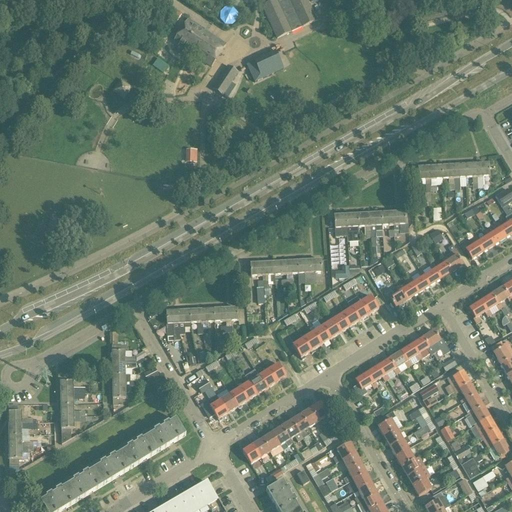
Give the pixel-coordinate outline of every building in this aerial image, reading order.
[(276,0),(262,7),(277,40),(316,22),(306,0),(276,0)] [(232,22),(242,15),(236,6),(226,13),(232,22)] [(168,7),(164,14),(177,22),(181,16),(168,7)] [(187,20),(173,42),(211,67),(226,45),(187,20)] [(144,24),(133,30),(136,36),(147,31),(144,24)] [(276,53),(247,67),(254,83),(283,70),(276,53)] [(286,61),(290,69),(294,67),(291,59),(286,61)] [(168,67),(158,61),(154,68),(164,74),(168,67)] [(227,66),(212,90),(222,96),(237,73),(227,66)] [(118,83),(112,92),(124,99),(130,90),(131,88),(120,80),(118,83)] [(202,166),(202,151),(191,151),(191,165),(202,166)] [(488,165),(476,166),(477,184),(483,184),(482,189),(478,190),(478,191),(485,191),(484,178),(489,178),(488,165)] [(465,166),(453,167),(454,192),(456,192),(456,195),(460,195),(460,192),(461,192),(460,179),(465,179),(465,166)] [(476,166),(465,166),(465,179),(472,179),(473,184),(477,184),(476,166)] [(453,167),(441,168),(442,180),(449,180),(450,193),(454,192),(453,167)] [(426,194),(426,206),(431,205),(431,194),(436,194),(435,192),(437,192),(436,181),(442,180),(441,168),(429,169),(430,181),(431,181),(431,187),(426,187),(426,194)] [(429,169),(417,169),(418,182),(430,181),(429,169)] [(511,203),(511,200),(507,192),(496,199),(502,210),(511,203)] [(441,222),(440,210),(432,210),(433,222),(441,222)] [(464,215),(467,221),(474,216),(471,211),(464,215)] [(410,213),(393,214),(394,226),(395,232),(394,232),(394,238),(399,238),(399,232),(399,226),(405,226),(405,225),(411,225),(410,213)] [(381,214),(369,215),(370,240),(373,240),(373,244),(378,244),(377,233),(382,232),(381,214)] [(393,214),(381,214),(382,232),(384,232),(383,227),(394,226),(393,214)] [(369,215),(357,216),(358,234),(360,234),(360,228),(366,228),(367,240),(370,240),(369,215)] [(347,244),(345,216),(334,217),(334,230),(341,230),(342,236),(335,236),(335,244),(347,244)] [(358,234),(357,216),(345,216),(347,244),(354,243),(354,234),(358,234)] [(498,224),(494,227),(497,231),(499,230),(505,240),(511,235),(511,226),(510,223),(508,224),(501,229),(498,224)] [(487,231),(460,248),(463,252),(476,244),(487,237),(494,247),(505,240),(499,230),(497,231),(490,236),(487,231)] [(443,241),(437,231),(429,236),(435,246),(443,241)] [(487,237),(476,244),(482,254),(494,247),(487,237)] [(476,244),(463,252),(465,252),(471,261),(482,254),(476,244)] [(401,251),(392,257),(397,265),(407,259),(401,251)] [(436,270),(434,271),(440,281),(451,274),(445,264),(458,256),(455,251),(451,254),(440,261),(443,265),(436,270)] [(458,256),(445,264),(451,274),(462,266),(456,257),(458,256)] [(321,261),(309,262),(310,286),(318,286),(317,274),(321,274),(321,261)] [(391,261),(384,265),(387,270),(394,266),(391,261)] [(309,262),(297,263),(298,275),(306,275),(307,287),(310,286),(309,262)] [(274,276),(286,275),(285,263),(273,264),(274,276)] [(297,263),(285,263),(286,275),(286,281),(286,287),(287,293),(288,293),(288,288),(294,287),(293,275),(298,275),(297,263)] [(273,264),(261,265),(263,289),(264,289),(268,289),(268,286),(274,286),(274,276),(273,264)] [(261,265),(249,265),(250,278),(259,277),(260,295),(263,295),(263,289),(261,265)] [(409,286),(402,291),(400,292),(406,302),(417,295),(411,285),(422,278),(434,271),(436,270),(433,265),(422,272),(411,279),(406,282),(409,286)] [(382,266),(373,271),(377,277),(385,272),(382,266)] [(338,280),(342,280),(349,280),(349,271),(348,267),(341,268),(341,272),(338,272),(338,280)] [(349,271),(349,280),(359,275),(359,270),(349,271)] [(434,271),(422,278),(429,288),(440,281),(434,271)] [(422,278),(411,285),(417,295),(429,288),(422,278)] [(352,280),(341,287),(345,294),(351,290),(350,288),(355,285),(352,280)] [(511,283),(503,289),(508,298),(506,300),(509,304),(511,302),(511,300),(510,297),(511,296),(511,282),(511,283)] [(399,286),(386,295),(395,309),(406,302),(400,292),(402,291),(399,286)] [(500,290),(491,296),(497,305),(495,307),(498,311),(502,309),(499,304),(506,300),(508,298),(503,289),(500,290)] [(332,292),(321,299),(324,303),(335,296),(332,292)] [(489,297),(478,304),(484,314),(487,318),(491,316),(488,311),(495,307),(497,305),(491,296),(489,297)] [(370,298),(360,304),(368,317),(378,311),(370,298)] [(352,301),(348,304),(351,310),(350,310),(358,323),(368,317),(360,304),(356,307),(352,301)] [(313,304),(302,310),(304,315),(316,308),(313,304)] [(478,304),(469,310),(475,319),(473,321),(476,326),(479,323),(477,318),(484,314),(478,304)] [(237,309),(225,310),(226,322),(226,328),(226,334),(231,333),(231,322),(236,322),(237,326),(238,326),(237,311),(237,309)] [(214,323),(226,322),(225,310),(213,311),(214,323)] [(350,310),(341,316),(349,329),(350,331),(354,328),(352,327),(358,323),(350,310)] [(201,311),(189,312),(190,324),(196,324),(196,335),(203,335),(201,311)] [(213,311),(201,311),(203,335),(209,335),(208,323),(214,323),(213,311)] [(189,312),(178,313),(179,337),(184,336),(184,330),(184,325),(190,324),(189,312)] [(178,313),(165,313),(166,326),(172,325),(173,338),(168,338),(168,345),(179,344),(179,337),(178,313)] [(293,315),(281,322),(284,327),(295,320),(293,315)] [(341,316),(331,322),(339,335),(349,329),(341,316)] [(331,322),(321,328),(329,341),(330,341),(331,343),(334,341),(333,339),(339,335),(331,322)] [(309,330),(311,334),(320,347),(329,341),(321,328),(315,332),(313,328),(309,330)] [(434,332),(423,339),(429,349),(430,348),(433,352),(431,354),(432,354),(440,349),(444,356),(449,352),(442,341),(440,342),(434,332)] [(311,334),(302,341),(310,353),(311,355),(315,353),(314,351),(320,347),(311,334)] [(488,348),(495,344),(491,337),(484,341),(488,348)] [(412,346),(411,346),(418,356),(420,355),(423,359),(429,355),(431,357),(433,356),(432,354),(431,354),(433,352),(430,348),(429,349),(423,339),(422,339),(412,346)] [(258,344),(255,340),(250,343),(252,348),(258,344)] [(302,341),(292,347),(300,360),(301,359),(302,361),(305,359),(304,357),(310,353),(302,341)] [(252,348),(250,343),(244,347),(247,351),(252,348)] [(500,343),(490,349),(493,354),(502,348),(502,347),(500,343)] [(120,347),(111,347),(111,365),(136,364),(137,364),(136,364),(147,358),(143,353),(132,359),(130,359),(130,353),(127,353),(127,344),(120,344),(120,347)] [(502,348),(493,354),(499,366),(509,360),(508,358),(511,356),(511,353),(506,344),(502,347),(502,348)] [(400,353),(406,363),(408,362),(411,366),(418,362),(421,360),(422,359),(423,359),(420,355),(418,356),(411,346),(400,353)] [(400,353),(389,360),(395,370),(397,369),(400,374),(407,369),(411,366),(408,362),(406,363),(400,353)] [(509,360),(499,366),(506,377),(511,374),(511,364),(511,362),(511,361),(511,356),(508,358),(509,360)] [(136,365),(139,370),(147,365),(144,360),(137,364),(136,365)] [(389,360),(377,368),(383,378),(385,376),(388,381),(396,376),(400,374),(397,369),(395,370),(389,360)] [(452,360),(441,366),(445,373),(456,367),(452,360)] [(219,368),(216,363),(210,367),(213,371),(219,368)] [(131,371),(131,370),(136,370),(136,364),(111,365),(111,376),(124,376),(124,371),(131,371)] [(278,365),(268,371),(276,384),(286,378),(278,365)] [(213,371),(210,367),(205,370),(207,375),(213,371)] [(368,373),(366,375),(372,385),(374,383),(381,379),(384,383),(388,381),(385,376),(383,378),(377,368),(375,369),(368,373)] [(147,382),(158,376),(154,369),(143,375),(147,382)] [(200,371),(194,374),(197,379),(203,375),(200,371)] [(268,371),(258,378),(266,390),(276,384),(268,371)] [(451,377),(446,380),(453,392),(458,389),(459,390),(469,385),(462,373),(452,379),(451,377)] [(357,386),(352,389),(359,399),(366,395),(363,390),(370,386),(373,390),(377,388),(374,383),(372,385),(366,375),(364,376),(354,382),(357,386)] [(124,376),(111,376),(112,388),(124,388),(124,376)] [(73,377),(59,377),(60,395),(72,395),(72,383),(73,383),(73,377)] [(258,378),(248,384),(256,396),(266,390),(258,378)] [(422,387),(428,384),(425,379),(420,383),(422,387)] [(206,381),(196,387),(201,394),(211,388),(206,381)] [(248,384),(239,390),(247,403),(256,396),(248,384)] [(416,385),(409,389),(412,394),(419,390),(416,385)] [(433,385),(418,395),(426,409),(429,407),(430,408),(436,403),(433,397),(426,401),(425,400),(437,392),(433,385)] [(458,389),(453,392),(455,395),(460,393),(464,400),(465,401),(475,396),(469,385),(459,390),(458,389)] [(124,388),(112,388),(112,406),(121,406),(121,400),(124,400),(124,388)] [(89,389),(73,389),(73,400),(88,400),(88,395),(89,395),(89,389)] [(239,390),(229,396),(237,409),(238,410),(242,408),(241,406),(247,403),(239,390)] [(72,395),(60,395),(60,407),(73,407),(72,395)] [(229,396),(219,402),(227,415),(237,409),(229,396)] [(464,400),(460,403),(466,414),(471,411),(472,413),(482,407),(475,396),(465,401),(464,400)] [(208,406),(203,409),(209,419),(214,416),(217,421),(218,421),(219,423),(222,420),(221,419),(227,415),(219,402),(216,397),(206,403),(208,406)] [(320,404),(310,410),(318,423),(328,416),(320,404)] [(17,407),(8,407),(8,425),(20,425),(20,413),(17,413),(17,407)] [(73,407),(60,407),(60,419),(73,418),(73,407)] [(467,416),(465,417),(471,427),(473,426),(478,423),(479,425),(489,419),(482,407),(472,413),(471,411),(466,414),(467,416)] [(380,408),(372,414),(374,418),(383,413),(380,408)] [(421,409),(407,417),(411,423),(424,414),(421,409)] [(310,410),(300,416),(309,429),(318,423),(310,410)] [(397,430),(391,420),(395,417),(393,412),(376,422),(379,427),(378,428),(384,438),(395,431),(397,430)] [(300,416),(291,422),(299,435),(309,429),(300,416)] [(33,418),(22,419),(22,429),(37,429),(37,420),(33,420),(33,418)] [(73,418),(60,419),(61,446),(70,440),(70,430),(73,430),(73,418)] [(430,424),(427,418),(422,421),(419,423),(422,429),(425,427),(430,424)] [(443,425),(439,418),(434,421),(438,428),(443,425)] [(474,427),(471,429),(472,431),(475,429),(480,437),(485,434),(486,436),(496,430),(489,419),(479,425),(478,423),(473,426),(474,427)] [(175,421),(162,429),(171,445),(185,437),(175,421)] [(291,422),(281,428),(289,441),(294,438),(297,444),(302,440),(299,435),(291,422)] [(20,425),(8,425),(8,437),(21,437),(20,425)] [(281,428),(271,434),(284,455),(286,454),(281,446),(289,441),(281,428)] [(446,428),(438,432),(445,444),(453,439),(446,428)] [(162,429),(148,437),(158,453),(171,445),(162,429)] [(402,440),(397,430),(395,431),(384,438),(390,448),(403,440),(402,440)] [(481,439),(479,440),(480,443),(482,441),(487,448),(491,446),(493,448),(503,442),(496,430),(486,436),(485,434),(480,437),(481,439)] [(268,437),(261,441),(270,454),(270,453),(275,460),(284,455),(271,434),(270,433),(267,435),(268,437)] [(21,437),(8,437),(8,449),(21,449),(21,437)] [(148,437),(134,446),(144,461),(158,453),(148,437)] [(396,458),(409,451),(405,445),(410,443),(407,437),(402,440),(403,440),(390,448),(396,458)] [(261,441),(252,447),(260,460),(270,454),(261,441)] [(37,442),(22,442),(23,454),(33,454),(33,447),(37,447),(37,442)] [(455,442),(448,447),(452,455),(460,450),(455,442)] [(491,446),(487,448),(495,462),(509,454),(503,442),(493,448),(491,446)] [(339,457),(333,460),(336,465),(342,462),(356,455),(350,444),(337,452),(339,457)] [(134,446),(121,454),(130,469),(144,461),(134,446)] [(252,447),(242,453),(250,466),(260,460),(252,447)] [(467,447),(453,455),(457,462),(471,454),(467,447)] [(21,449),(8,449),(8,467),(18,467),(18,461),(21,461),(21,449)] [(308,450),(300,455),(304,461),(312,456),(309,452),(308,450)] [(414,460),(409,451),(396,458),(401,468),(414,460)] [(121,454),(107,462),(117,478),(130,469),(121,454)] [(356,455),(342,462),(347,472),(361,465),(356,455)] [(325,456),(305,467),(326,504),(331,501),(327,495),(331,493),(327,487),(322,485),(323,485),(317,475),(316,475),(315,473),(320,470),(319,469),(321,468),(319,466),(318,467),(317,465),(327,459),(325,456)] [(449,457),(445,460),(449,467),(453,464),(449,457)] [(420,470),(414,460),(401,468),(407,478),(420,470)] [(471,461),(460,467),(468,481),(479,475),(471,461)] [(107,462),(94,470),(103,486),(117,478),(107,462)] [(350,477),(343,480),(346,485),(353,482),(366,475),(361,465),(347,472),(350,477)] [(426,480),(423,476),(428,474),(425,469),(421,471),(420,470),(407,478),(413,488),(426,480)] [(456,469),(451,472),(452,473),(445,477),(449,484),(458,478),(459,480),(462,478),(456,469)] [(94,470),(80,478),(90,494),(103,486),(94,470)] [(280,471),(270,476),(273,481),(282,475),(280,471)] [(301,471),(295,474),(301,485),(307,481),(301,471)] [(366,475),(353,482),(358,492),(371,485),(366,475)] [(270,476),(265,480),(267,484),(273,481),(270,476)] [(80,478),(67,487),(76,502),(90,494),(80,478)] [(481,479),(471,485),(476,494),(486,488),(484,484),(481,479)] [(432,490),(426,480),(413,488),(419,498),(432,490)] [(468,487),(464,481),(458,484),(461,491),(468,487)] [(282,483),(266,493),(274,506),(277,511),(295,511),(298,511),(290,497),(282,483)] [(206,484),(197,489),(207,506),(216,501),(206,484)] [(361,497),(355,500),(357,506),(358,505),(363,502),(377,495),(371,485),(358,492),(361,497)] [(67,487),(53,495),(63,511),(76,502),(67,487)] [(197,489),(189,495),(198,511),(207,506),(197,489)] [(448,509),(450,507),(444,497),(443,498),(440,493),(423,503),(425,508),(426,511),(441,511),(443,511),(448,509)] [(53,495),(40,503),(45,511),(60,511),(63,511),(53,495)] [(189,495),(180,500),(186,511),(197,511),(198,511),(189,495)] [(363,502),(358,505),(361,511),(369,511),(382,506),(377,495),(363,502)] [(186,511),(180,500),(171,505),(175,511),(186,511)]
